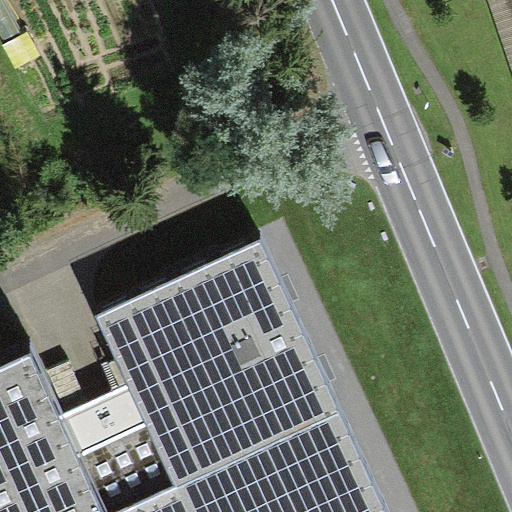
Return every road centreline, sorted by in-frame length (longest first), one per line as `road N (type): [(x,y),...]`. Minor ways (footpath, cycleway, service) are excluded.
road 1 (primary): [(511,429),(333,0)]
road 2 (track): [(0,275),(377,103)]
